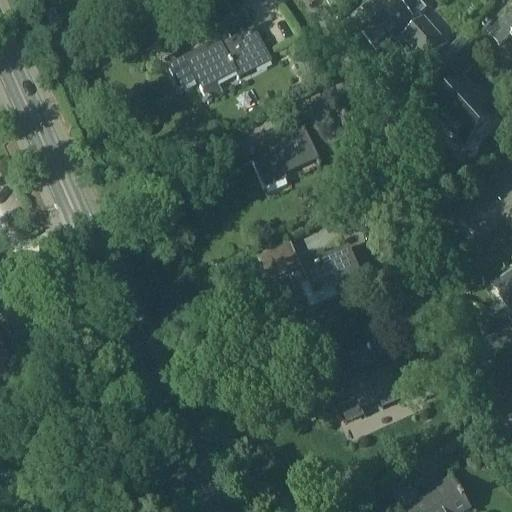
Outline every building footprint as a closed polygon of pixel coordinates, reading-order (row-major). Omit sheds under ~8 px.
[(377,0),(352,22),(366,37),(390,16),(392,19),(412,0),(377,0)] [(390,16),(366,37),(378,51),(394,37),(399,43),(398,45),(400,48),(398,49),(406,58),(408,57),(419,69),(439,52),(414,23),(427,12),(425,9),(416,0),(412,0),(392,19),(390,16)] [(511,13),(489,35),(501,47),(511,37),(511,13)] [(222,49),(219,45),(186,62),(185,60),(175,66),(176,67),(169,71),(179,92),(196,83),(200,92),(207,104),(221,97),(215,84),(234,75),(238,82),(271,65),(254,31),(222,49)] [(461,44),(440,65),(458,84),(479,64),(461,44)] [(465,83),(433,113),(466,148),(498,118),(492,111),(479,98),(465,83)] [(485,92),(479,98),(492,111),(498,105),(485,92)] [(283,176),(318,160),(304,130),(268,146),(273,156),(253,165),(265,191),(285,181),(283,176)] [(230,139),(203,152),(210,167),(237,154),(230,139)] [(253,259),(264,285),(283,276),(271,250),(253,259)] [(362,279),(363,278),(351,250),(350,250),(350,251),(328,261),(325,254),(324,255),(325,256),(303,266),(302,265),(301,265),(309,283),(301,287),(312,311),(344,297),(340,287),(361,277),(362,279)] [(511,277),(496,289),(511,311),(511,277)] [(320,378),(342,368),(337,356),(315,366),(320,378)] [(348,425),(419,394),(406,363),(371,378),(369,373),(348,382),(353,392),(337,399),(348,425)] [(471,511),(473,511),(470,507),(465,508),(463,503),(466,500),(454,481),(422,501),(411,483),(404,471),(375,490),(372,485),(362,491),(372,507),(393,494),(403,511),(471,511)]
